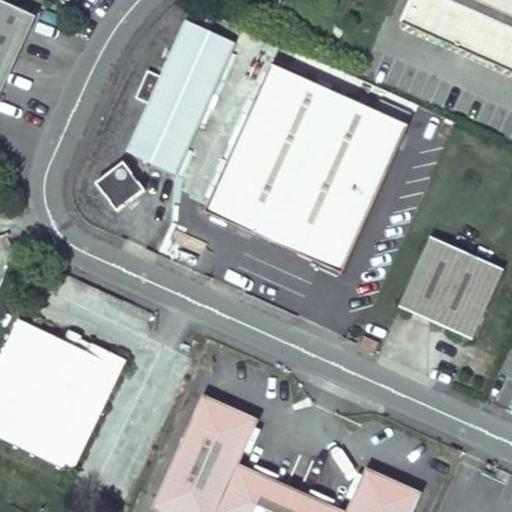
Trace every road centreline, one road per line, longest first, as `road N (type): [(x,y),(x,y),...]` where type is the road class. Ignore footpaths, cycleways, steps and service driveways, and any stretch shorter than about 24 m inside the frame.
road 1 (residential): [(137,0),(104,45),(50,161),(43,186),(53,225),(88,253),(511,442)]
road 2 (unknown): [(330,361),(431,131)]
